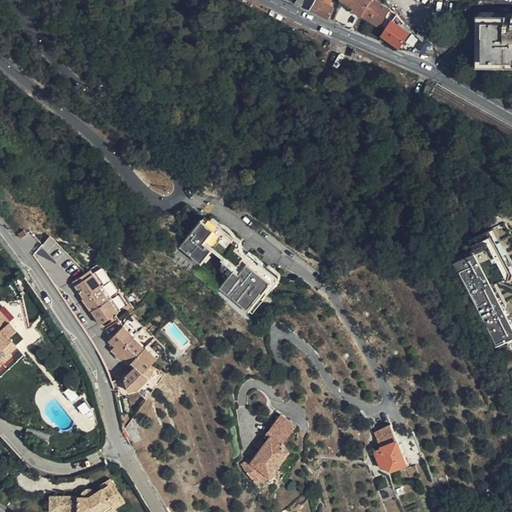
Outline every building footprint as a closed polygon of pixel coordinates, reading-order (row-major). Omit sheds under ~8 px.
[(311,0),(308,7),(325,15),(331,5),(327,3),(328,0),(311,0)] [(339,0),(339,2),(343,4),(347,7),(353,10),(354,7),(342,0),(339,0)] [(353,10),(361,15),(369,0),(342,0),(354,7),(353,10)] [(369,0),(361,15),(378,24),(375,29),(381,33),(382,33),(396,13),(375,0),(369,0)] [(347,7),(343,4),(336,16),(340,19),(347,7)] [(398,45),(409,29),(396,13),(382,33),(398,45)] [(511,19),(494,19),(494,15),(470,15),(470,25),(477,25),(477,65),(494,65),(494,60),(511,59),(511,19)] [(458,57),(459,67),(467,66),(466,56),(458,57)] [(219,289),(248,311),(275,277),(246,253),(241,249),(242,248),(204,218),(180,248),(200,264),(211,251),(212,252),(213,251),(222,258),(220,260),(222,262),(221,263),(222,264),(221,266),(221,268),(221,269),(221,270),(221,271),(222,271),(223,272),(224,272),(225,272),(226,272),(230,275),(230,278),(227,279),(219,289)] [(24,229),(18,233),(21,238),(27,234),(24,229)] [(54,234),(37,247),(45,258),(55,251),(62,260),(69,255),(54,234)] [(463,249),(464,253),(486,242),(511,288),(511,279),(488,236),(463,249)] [(511,288),(486,242),(464,253),(469,261),(447,274),(491,356),(511,394),(511,288)] [(104,284),(93,267),(72,281),(83,298),(104,284)] [(491,356),(447,274),(442,277),(485,359),(491,356)] [(90,312),(112,297),(103,284),(83,298),(82,299),(90,312)] [(99,324),(121,309),(112,297),(90,312),(99,324)] [(0,376),(28,351),(19,342),(27,335),(11,317),(9,318),(0,308),(0,376)] [(135,336),(123,325),(107,341),(114,346),(109,350),(115,355),(135,336)] [(145,346),(135,336),(115,355),(114,356),(120,362),(124,358),(131,362),(145,346)] [(147,343),(131,362),(135,365),(143,373),(149,366),(159,354),(147,343)] [(156,372),(149,366),(143,373),(135,365),(123,377),(128,391),(136,391),(156,372)] [(93,406),(90,409),(98,420),(102,417),(93,406)] [(402,416),(397,406),(391,408),(396,418),(402,416)] [(284,445),(299,425),(282,413),(265,434),(269,437),(250,466),(272,480),(273,475),(293,451),(284,445)] [(132,421),(123,430),(130,445),(142,438),(135,425),(139,423),(136,417),(132,421)] [(407,462),(391,424),(375,432),(381,446),(375,448),(382,467),(390,469),(407,462)] [(125,500),(110,476),(99,483),(99,485),(95,488),(92,485),(81,489),(80,491),(76,491),(76,493),(48,493),(49,511),(77,511),(76,511),(112,511),(117,509),(115,507),(125,500)]
